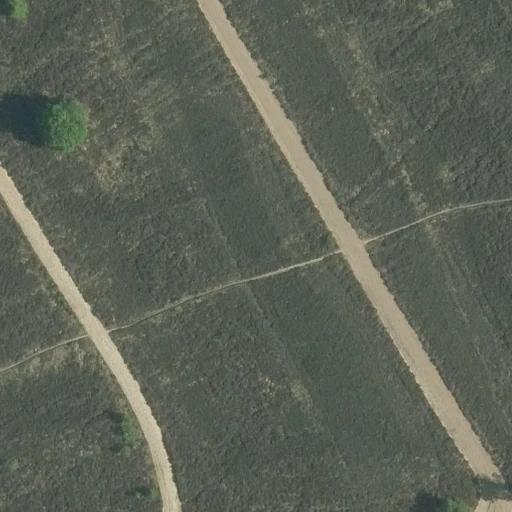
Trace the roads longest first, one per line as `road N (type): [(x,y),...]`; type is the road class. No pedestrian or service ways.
road 1 (track): [(0,174),(140,411),(166,511)]
road 2 (track): [(352,248),(510,511)]
road 3 (track): [(203,0),(352,248)]
